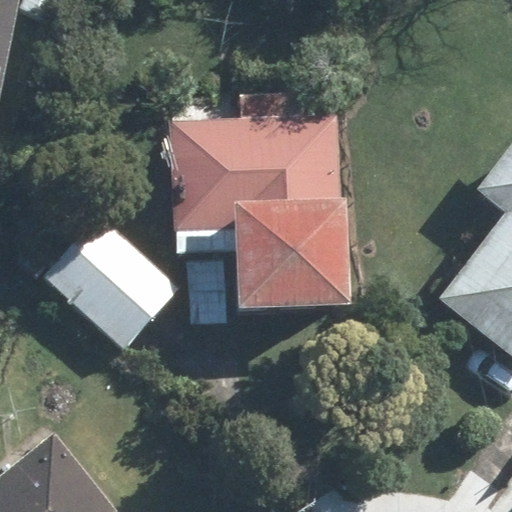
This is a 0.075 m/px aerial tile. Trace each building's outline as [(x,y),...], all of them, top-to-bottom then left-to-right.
[(0,0),(0,103),(19,0),(0,0)] [(237,103),(238,125),(170,128),(176,263),(233,261),(235,327),(346,323),(337,99),(237,103)] [(511,361),(511,151),(477,197),(508,221),(441,307),(511,361)] [(105,221),(45,281),(119,354),(179,295),(105,221)] [(0,511),(111,511),(50,438),(0,480),(0,511)]
